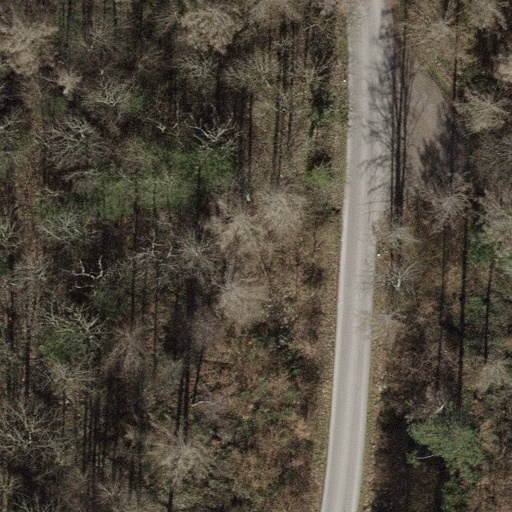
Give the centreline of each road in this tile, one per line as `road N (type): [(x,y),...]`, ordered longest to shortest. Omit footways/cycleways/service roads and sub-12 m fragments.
road 1 (tertiary): [(345,511),(384,143),(367,0)]
road 2 (track): [(384,143),(511,191)]
